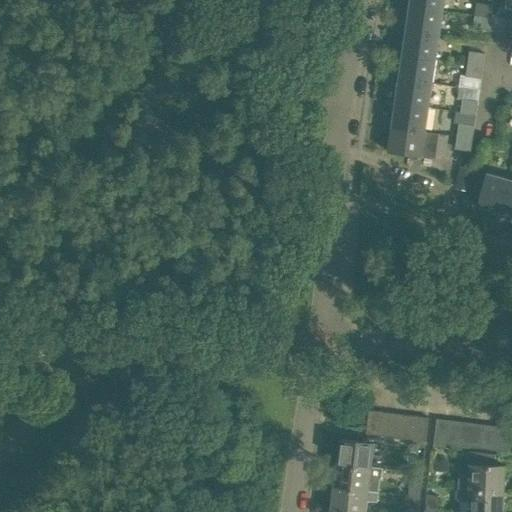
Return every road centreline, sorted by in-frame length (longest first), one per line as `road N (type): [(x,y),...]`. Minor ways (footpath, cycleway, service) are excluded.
road 1 (residential): [(320,345),(354,0)]
road 2 (residential): [(320,345),(0,346)]
road 3 (residential): [(511,345),(320,345)]
road 4 (residential): [(293,511),(320,345)]
